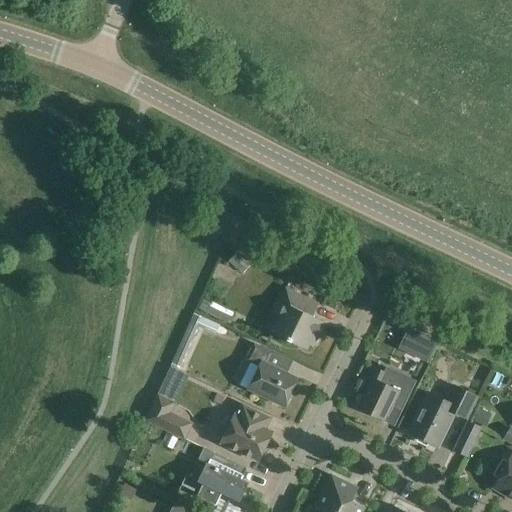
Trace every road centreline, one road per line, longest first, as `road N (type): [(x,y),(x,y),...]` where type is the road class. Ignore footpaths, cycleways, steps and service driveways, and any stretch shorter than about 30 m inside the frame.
road 1 (tertiary): [(511,273),(95,65),(0,31)]
road 2 (residential): [(480,511),(314,427)]
